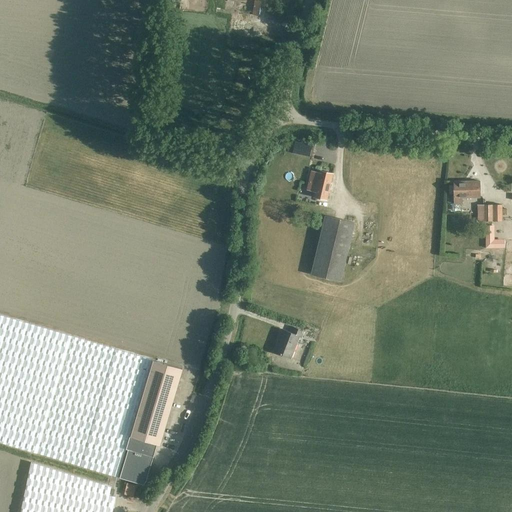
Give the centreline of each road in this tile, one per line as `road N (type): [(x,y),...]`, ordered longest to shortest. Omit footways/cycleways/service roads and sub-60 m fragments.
road 1 (unclassified): [(147,511),(207,398),(238,276),(243,174),(275,118)]
road 2 (unclassified): [(511,139),(275,118)]
road 3 (unclassified): [(275,118),(308,0)]
